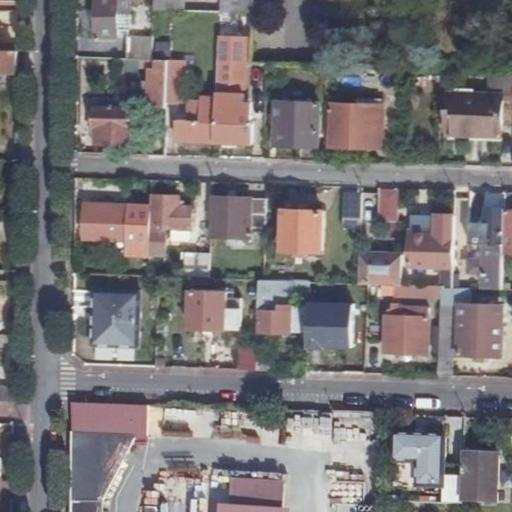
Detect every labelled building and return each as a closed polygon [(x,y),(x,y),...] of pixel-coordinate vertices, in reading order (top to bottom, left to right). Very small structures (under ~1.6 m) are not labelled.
[(126,0),(98,0),(99,37),(115,38),(115,14),(126,14),(126,0)] [(155,0),(155,11),(185,11),(185,0),(155,0)] [(223,0),(223,12),(229,12),(255,13),(254,0),(223,0)] [(154,60),(154,45),(129,44),(129,59),(140,60),(154,60)] [(0,72),(19,73),(20,52),(0,51),(0,72)] [(129,59),(123,59),(123,71),(139,72),(140,60),(129,59)] [(150,108),(168,109),(169,88),(170,61),(158,60),(158,69),(151,69),(150,108)] [(170,61),(169,88),(185,88),(186,61),(170,61)] [(219,98),(218,143),(255,144),(256,124),(251,124),(251,119),(245,119),(247,62),(220,62),(219,98)] [(343,93),(388,94),(389,68),(344,66),(343,93)] [(403,94),(404,68),(389,68),(388,94),(403,94)] [(504,98),(511,98),(511,71),(493,71),(493,96),(504,96),(504,98)] [(504,96),(493,96),(450,95),(450,108),(447,108),(447,112),(450,112),(449,133),(503,134),(504,98),(504,96)] [(180,141),(218,143),(219,98),(203,97),(203,103),(191,103),(191,122),(180,121),(180,141)] [(278,116),(278,129),(278,145),(320,146),(321,103),(273,102),(272,116),(278,116)] [(376,148),(376,132),(377,119),(382,120),(382,105),(334,104),(333,147),(376,148)] [(98,127),(98,144),(132,145),(133,109),(96,108),(95,127),(98,127)] [(152,129),(164,130),(164,112),(152,112),(152,129)] [(164,144),(164,130),(152,129),(152,145),(164,144)] [(503,134),(449,133),(449,140),(503,142),(503,134)] [(379,188),(380,220),(400,220),(400,187),(379,188)] [(362,229),(363,192),(343,191),(342,228),(362,229)] [(180,197),(154,196),(154,207),(152,254),(168,254),(168,229),(174,229),(190,230),(194,230),(194,207),(181,206),(180,197)] [(269,200),(213,199),(212,236),(232,236),(232,242),(247,243),(253,243),(253,228),(268,229),(269,200)] [(128,256),(152,256),(152,254),(154,207),(103,206),(103,208),(88,208),(87,238),(128,240),(128,256)] [(472,243),(486,243),(506,244),(507,210),(487,210),(487,230),(481,230),(481,236),(472,235),(472,243)] [(324,251),(325,212),(286,211),(284,250),(295,251),(295,257),(301,256),(300,251),(324,251)] [(442,266),(456,266),(457,216),(440,216),(439,234),(412,234),(411,264),(436,265),(436,270),(442,271),(442,266)] [(189,241),(190,230),(174,229),(175,241),(189,241)] [(247,243),(232,242),(232,250),(247,251),(247,243)] [(485,272),(485,288),(504,289),(506,253),(506,244),(486,243),(486,259),(471,258),(471,272),(485,272)] [(188,253),(186,278),(188,278),(203,279),(212,279),(212,253),(188,253)] [(399,255),(362,253),(360,284),(398,285),(402,285),(403,255),(399,255)] [(203,279),(188,278),(188,285),(203,286),(203,279)] [(261,281),(260,332),(292,333),(294,294),(311,294),(311,282),(266,281),(261,281)] [(397,296),(442,298),(443,287),(402,285),(398,285),(397,296)] [(442,298),(441,377),(454,377),(456,325),(457,325),(458,304),(466,304),(466,299),(503,299),(503,304),(511,304),(511,289),(504,289),(485,288),(455,287),(443,287),(442,298)] [(192,291),(192,328),(227,330),(227,328),(242,329),(243,300),(235,299),(235,294),(229,294),(229,293),(192,291)] [(135,293),(97,292),(95,345),(132,347),(135,293)] [(503,306),(466,304),(466,320),(462,319),(461,354),(503,356),(504,320),(503,320),(503,306)] [(432,309),(395,308),(395,311),(390,311),(389,317),(387,352),(431,353),(432,309)] [(310,340),(309,372),(325,373),(326,341),(310,340)] [(243,346),(243,370),(259,371),(259,363),(260,347),(243,346)] [(259,363),(259,371),(278,371),(278,364),(259,363)] [(0,401),(15,402),(16,402),(16,388),(0,387),(0,401)] [(146,435),(148,408),(75,405),(73,511),(102,511),(102,503),(136,435),(146,435)] [(442,505),(462,506),(462,502),(464,465),(446,464),(447,437),(426,437),(426,442),(417,441),(417,436),(396,435),(394,464),(418,465),(417,488),(443,490),(442,505)] [(501,456),(465,455),(464,465),(462,502),(498,504),(501,456)] [(230,511),(282,511),(284,483),(233,481),(230,511)] [(365,481),(335,482),(335,510),(366,509),(365,481)]
